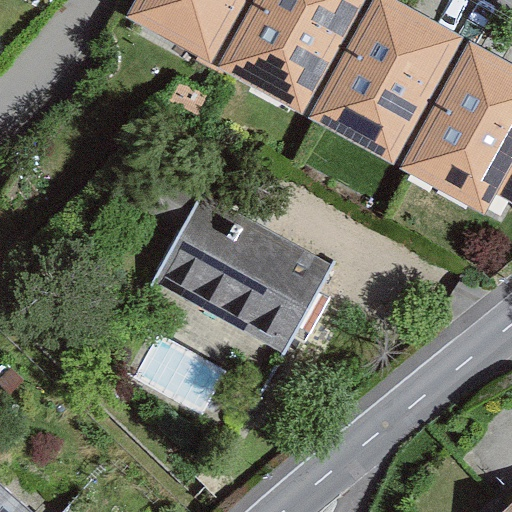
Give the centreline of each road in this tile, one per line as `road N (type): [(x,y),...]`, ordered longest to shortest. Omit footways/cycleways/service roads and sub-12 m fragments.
road 1 (residential): [(511,326),(284,511)]
road 2 (residential): [(0,122),(109,0)]
